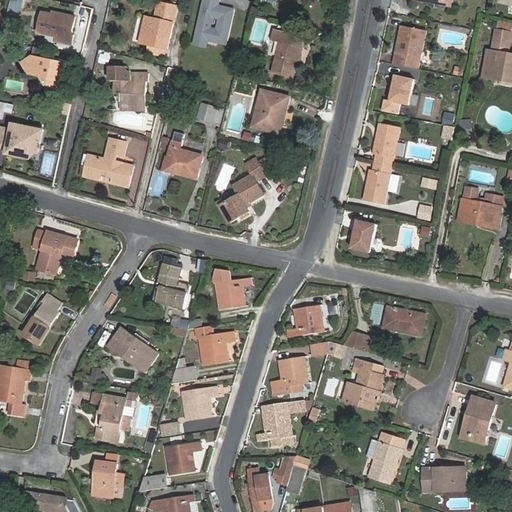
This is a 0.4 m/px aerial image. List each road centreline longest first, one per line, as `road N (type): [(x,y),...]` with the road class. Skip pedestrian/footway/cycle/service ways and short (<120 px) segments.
road 1 (residential): [(0,455),(46,461),(64,362),(147,231)]
road 2 (residential): [(301,265),(322,224),(366,0)]
road 3 (residential): [(231,511),(220,476),(267,312),(301,265)]
road 4 (residential): [(301,265),(470,301)]
road 5 (residential): [(136,227),(174,68)]
road 6 (residential): [(147,231),(301,265)]
road 7 (residential): [(58,205),(91,58)]
road 8 (residential): [(416,417),(441,390),(470,301)]
